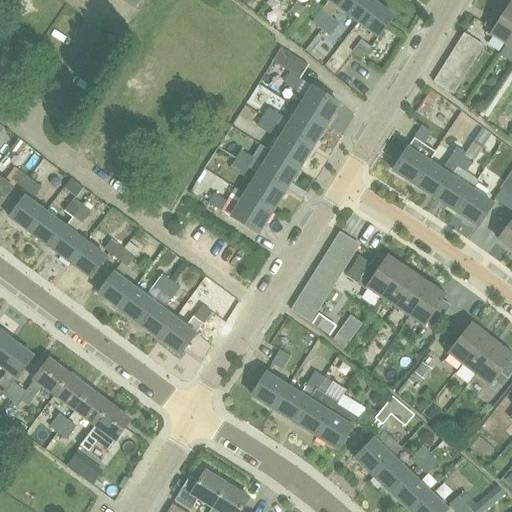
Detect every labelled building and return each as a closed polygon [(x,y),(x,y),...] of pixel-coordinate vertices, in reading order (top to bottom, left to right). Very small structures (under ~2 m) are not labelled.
[(327,0),(328,1),(312,22),(321,29),(331,16),(337,7),(342,0),(327,0)] [(342,0),(337,7),(346,14),(357,23),(373,2),(370,0),(342,0)] [(373,2),(357,23),(378,38),(394,18),(373,2)] [(488,36),(504,46),(511,33),(511,2),(507,8),(500,19),(492,15),(484,26),(492,31),(488,36)] [(499,3),(492,14),(500,19),(507,8),(499,3)] [(340,23),(331,16),(321,29),(330,35),(340,23)] [(465,30),(460,38),(481,51),(486,43),(465,30)] [(460,38),(455,47),(476,59),(481,51),(460,38)] [(371,46),(362,40),(355,50),(353,52),(363,59),(372,47),(371,46)] [(455,47),(448,57),(469,70),(476,59),(455,47)] [(273,60),(274,61),(283,67),(290,71),(283,82),(307,96),(299,110),(325,126),(339,105),(312,88),(313,87),(293,73),(299,63),(280,50),(273,60)] [(448,57),(441,68),(462,81),(469,71),(448,57)] [(441,68),(433,81),(454,94),(462,81),(441,68)] [(268,108),(262,117),(276,125),(281,116),(268,108)] [(299,110),(285,131),(311,148),(325,126),(299,110)] [(276,125),(262,117),(257,125),(257,126),(270,134),(276,125)] [(407,148),(407,149),(394,170),(415,184),(429,163),(430,163),(436,152),(424,144),(433,131),(422,124),(407,148)] [(285,131),(271,153),(298,169),(311,148),(285,131)] [(477,136),(466,153),(474,159),(485,142),(477,136)] [(441,171),(430,163),(429,163),(415,184),(436,198),(450,177),(457,166),(466,153),(456,146),(443,168),(441,171)] [(235,160),(249,169),(254,160),(240,151),(235,160)] [(271,153),(258,174),(284,191),(298,169),(271,153)] [(466,153),(457,166),(466,172),(475,159),(474,159),(466,153)] [(230,168),(229,169),(243,177),(249,169),(235,160),(230,168)] [(23,188),(30,178),(18,169),(11,179),(23,188)] [(494,199),(507,207),(511,199),(511,169),(500,187),(502,188),(494,199)] [(258,174),(244,196),(271,212),(284,191),(258,174)] [(436,198),(457,212),(471,191),(450,177),(436,198)] [(0,205),(13,188),(0,178),(0,205)] [(22,189),(35,197),(42,187),(30,178),(23,188),(22,189)] [(168,189),(159,203),(169,210),(178,195),(168,189)] [(493,205),(471,191),(457,212),(479,226),(493,205)] [(215,192),(209,202),(223,211),(229,202),(215,192)] [(271,212),(244,196),(231,217),(257,234),(271,212)] [(9,218),(30,233),(46,213),(25,197),(9,218)] [(74,197),(63,212),(72,219),(83,204),(74,197)] [(511,199),(507,207),(511,210),(511,221),(498,239),(511,249),(511,199)] [(50,248),(70,263),(86,243),(74,234),(92,211),(91,210),(94,207),(87,202),(85,205),(83,204),(72,219),(66,228),(50,248)] [(30,233),(50,248),(66,228),(46,213),(30,233)] [(340,231),(335,239),(356,251),(361,243),(340,231)] [(104,248),(116,257),(123,248),(111,239),(104,248)] [(335,239),(329,248),(350,261),(356,251),(335,239)] [(91,279),(106,258),(86,243),(70,263),(91,279)] [(125,249),(123,248),(116,257),(128,266),(135,257),(125,249)] [(329,248),(323,258),(344,271),(350,261),(329,248)] [(358,284),(366,289),(381,299),(404,265),(389,255),(384,261),(377,273),(369,267),(361,278),(358,284)] [(358,256),(346,275),(358,284),(361,278),(369,267),(371,264),(358,256)] [(371,264),(369,267),(377,273),(384,261),(376,256),(371,264)] [(323,258),(316,269),(337,282),(344,271),(323,258)] [(381,299),(395,308),(418,274),(404,265),(381,299)] [(309,280),(330,293),(337,282),(316,269),(309,280)] [(134,289),(113,274),(98,294),(119,309),(134,289)] [(134,289),(119,309),(139,324),(154,304),(172,281),(163,274),(145,298),(134,289)] [(395,308),(409,318),(432,284),(418,274),(395,308)] [(309,280),(303,290),(324,303),(330,293),(309,280)] [(139,324),(159,340),(174,319),(163,311),(181,287),(172,281),(154,304),(139,324)] [(447,294),(432,284),(409,318),(423,328),(427,323),(435,328),(442,317),(434,312),(442,300),(447,294)] [(303,290),(297,299),(318,312),(324,303),(303,290)] [(179,355),(194,335),(195,335),(203,324),(204,324),(217,306),(207,299),(194,317),(185,328),(174,319),(159,340),(179,355)] [(297,299),(291,310),(311,322),(318,312),(297,299)] [(442,300),(434,312),(442,317),(450,306),(442,300)] [(330,337),(336,327),(323,318),(317,328),(330,337)] [(448,354),(463,366),(487,334),(473,322),(468,328),(469,329),(461,339),(453,333),(444,344),(452,350),(448,354)] [(461,323),(453,333),(461,339),(469,329),(468,328),(461,323)] [(343,350),(351,339),(339,331),(332,341),(343,350)] [(0,357),(12,342),(0,332),(0,357)] [(463,366),(475,375),(500,344),(487,334),(463,366)] [(0,380),(0,384),(5,388),(2,393),(11,399),(21,386),(15,381),(17,378),(32,357),(12,342),(0,357),(0,365),(7,371),(0,380)] [(508,378),(511,372),(511,363),(509,361),(511,357),(511,353),(500,344),(475,375),(490,387),(501,372),(508,378)] [(272,363),(282,369),(291,356),(280,350),(272,363)] [(27,390),(21,386),(11,399),(19,406),(23,401),(28,405),(42,387),(54,396),(70,375),(49,360),(27,390)] [(431,366),(425,361),(418,371),(424,376),(431,366)] [(315,371),(300,396),(287,388),(274,409),(295,423),(324,376),(315,371)] [(252,395),(274,409),(287,388),(265,374),(252,395)] [(54,396),(74,411),(90,390),(70,375),(54,396)] [(339,402),(327,394),(334,382),(324,376),(295,423),(317,436),(339,402)] [(74,411),(95,426),(110,405),(90,390),(74,411)] [(356,459),(375,476),(393,458),(402,448),(386,433),(389,428),(381,420),(397,401),(392,397),(369,428),(376,436),(356,459)] [(115,441),(131,420),(110,405),(95,426),(79,446),(89,453),(97,443),(109,451),(116,441),(115,441)] [(317,436),(339,450),(358,421),(369,428),(376,416),(365,407),(357,418),(337,405),(317,436)] [(428,417),(437,424),(446,412),(436,405),(428,417)] [(50,426),(58,433),(68,420),(59,414),(50,426)] [(68,420),(58,433),(67,439),(77,426),(68,420)] [(422,447),(411,458),(419,466),(430,453),(422,447)] [(439,462),(430,453),(431,454),(419,466),(426,474),(439,462)] [(90,466),(77,457),(69,468),(82,478),(90,466)] [(375,476),(394,494),(411,475),(393,458),(375,476)] [(199,499),(212,508),(227,486),(205,472),(191,493),(182,488),(174,501),(191,511),(199,499)] [(394,494),(412,511),(430,492),(411,475),(394,494)] [(462,511),(480,511),(504,493),(497,485),(469,508),(469,507),(462,511)] [(240,511),(248,500),(227,486),(212,508),(210,511),(240,511)] [(445,511),(448,509),(430,492),(412,511),(413,511),(445,511)] [(449,504),(455,511),(462,511),(469,507),(459,496),(449,504)]
